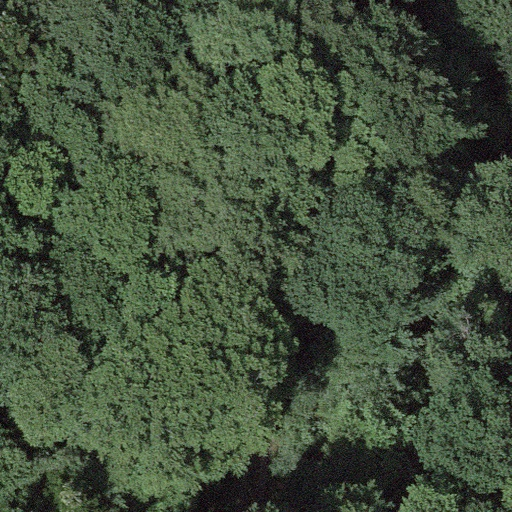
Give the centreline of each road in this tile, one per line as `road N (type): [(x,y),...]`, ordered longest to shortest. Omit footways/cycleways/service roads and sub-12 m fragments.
road 1 (track): [(414,0),(248,460),(249,511)]
road 2 (track): [(0,410),(126,511)]
